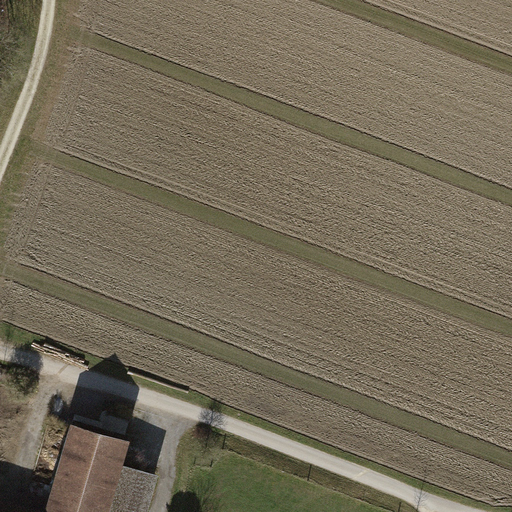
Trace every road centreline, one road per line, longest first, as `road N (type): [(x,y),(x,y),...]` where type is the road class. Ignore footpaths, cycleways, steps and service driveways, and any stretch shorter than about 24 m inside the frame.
road 1 (track): [(445,511),(211,415),(0,350)]
road 2 (track): [(0,166),(41,62),(50,0)]
